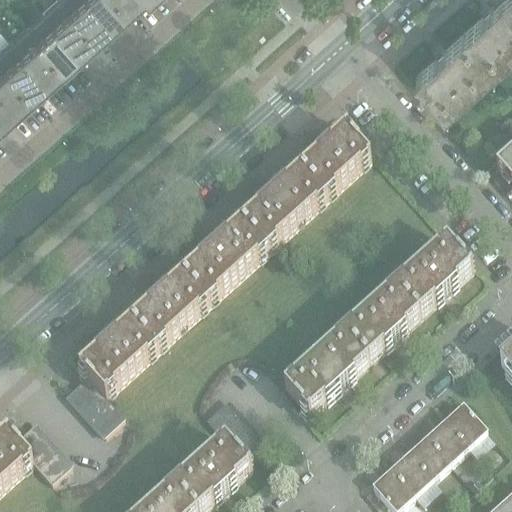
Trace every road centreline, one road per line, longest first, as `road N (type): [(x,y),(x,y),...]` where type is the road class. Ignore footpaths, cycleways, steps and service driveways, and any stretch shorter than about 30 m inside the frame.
road 1 (tertiary): [(0,363),(339,52)]
road 2 (residential): [(319,486),(511,310)]
road 3 (residential): [(511,247),(339,52)]
